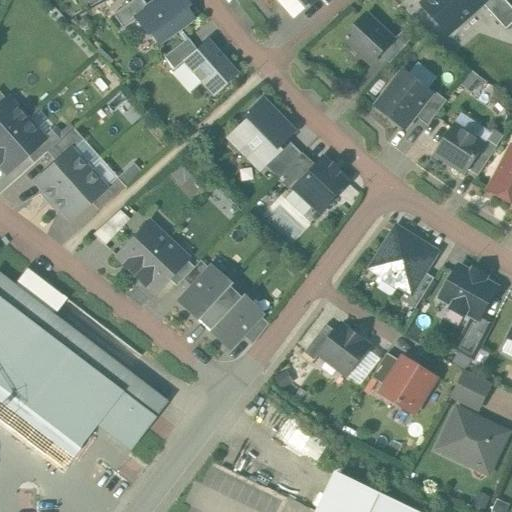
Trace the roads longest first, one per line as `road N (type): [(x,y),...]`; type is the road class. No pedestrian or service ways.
road 1 (residential): [(231,390),(0,219)]
road 2 (residential): [(231,390),(392,186)]
road 3 (residential): [(215,0),(269,67),(392,186)]
road 4 (residential): [(142,511),(231,390)]
road 5 (residential): [(392,186),(511,261)]
